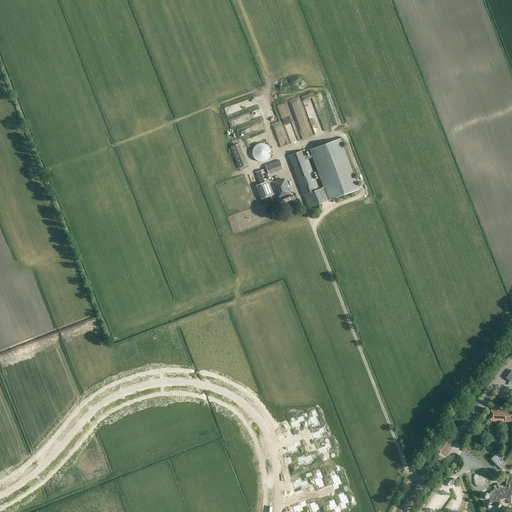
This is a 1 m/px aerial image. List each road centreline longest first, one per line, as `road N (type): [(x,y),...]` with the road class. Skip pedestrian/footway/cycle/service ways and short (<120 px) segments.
road 1 (residential): [(210,386),(221,330),(274,341),(295,378),(252,413)]
road 2 (secondary): [(404,511),(511,359)]
